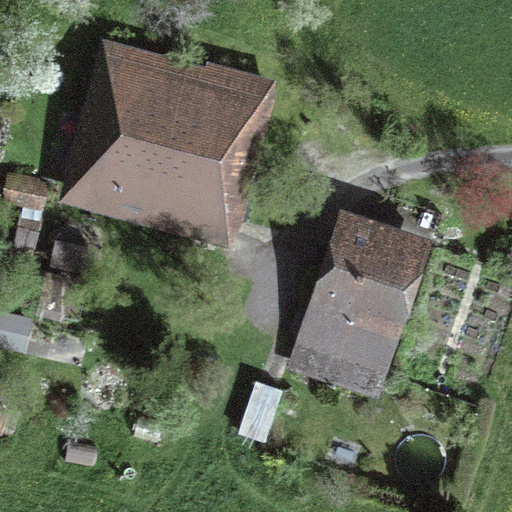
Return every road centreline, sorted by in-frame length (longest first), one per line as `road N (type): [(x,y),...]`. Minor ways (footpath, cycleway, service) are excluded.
road 1 (track): [(511,131),(360,70),(158,27),(0,14)]
road 2 (unclassified): [(275,319),(302,248),(350,168),(511,154)]
